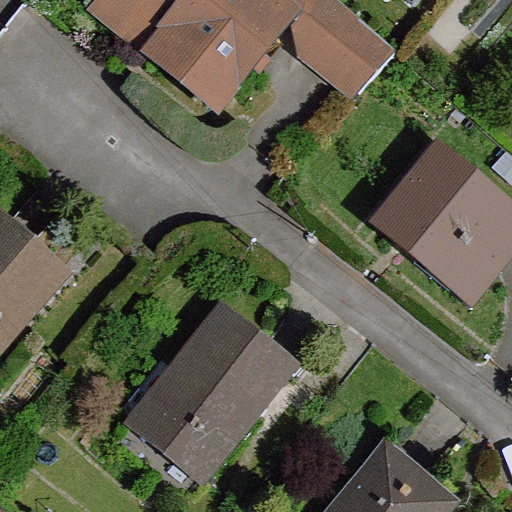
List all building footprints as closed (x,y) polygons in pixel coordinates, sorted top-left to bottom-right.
[(282,29),(292,17),(271,0),(129,0),(166,31),(173,23),(184,33),(160,61),(216,107),(282,29)] [(300,0),(271,0),(292,17),(304,3),(300,0)] [(306,0),(304,3),(292,17),(282,29),(355,90),(390,48),(332,0),(306,0)] [(429,0),(405,0),(419,12),(429,0)] [(166,31),(149,52),(160,61),(184,33),(173,23),(166,31)] [(511,220),(438,162),(386,228),(460,287),(482,260),(494,269),(511,246),(511,220)] [(0,225),(0,332),(54,273),(0,225)] [(504,277),(494,269),(482,260),(460,287),(454,295),(476,312),(504,277)] [(285,366),(225,316),(174,376),(177,379),(135,429),(192,476),(285,366)] [(442,511),(446,507),(384,455),(339,508),(343,511),(442,511)] [(0,511),(14,511),(0,502),(0,511)]
